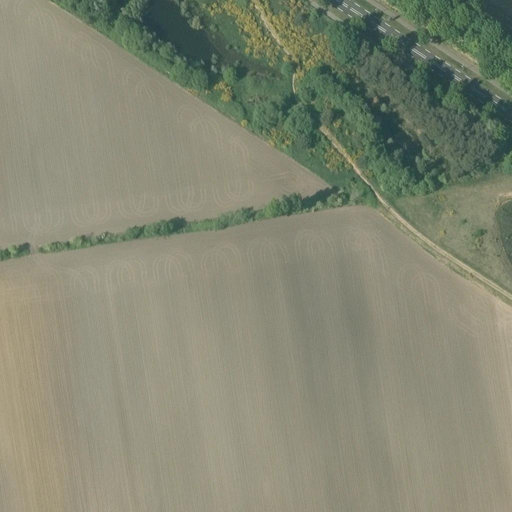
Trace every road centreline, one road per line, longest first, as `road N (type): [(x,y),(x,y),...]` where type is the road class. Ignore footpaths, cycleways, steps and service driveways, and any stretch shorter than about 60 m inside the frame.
road 1 (unknown): [(251,0),(291,61),(304,111),(381,201),(511,298)]
road 2 (secondary): [(511,115),(335,0)]
